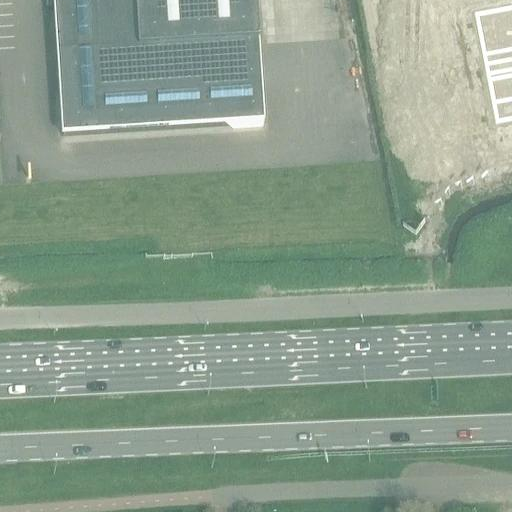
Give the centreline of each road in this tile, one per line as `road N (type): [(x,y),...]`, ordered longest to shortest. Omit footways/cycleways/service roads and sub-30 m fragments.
road 1 (primary): [(511,347),(0,370)]
road 2 (unclassified): [(0,319),(511,298)]
road 3 (primary): [(0,447),(511,427)]
road 4 (residential): [(178,498),(511,482)]
